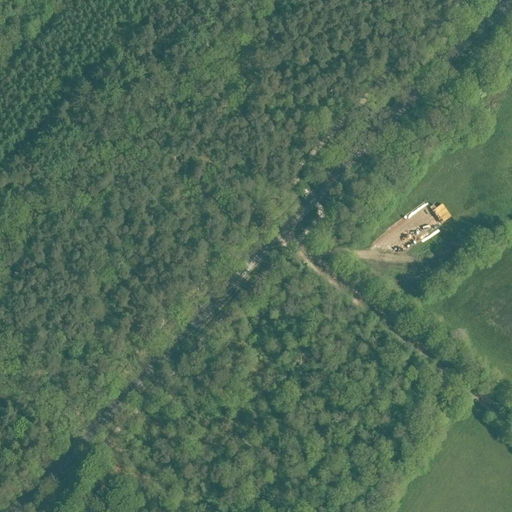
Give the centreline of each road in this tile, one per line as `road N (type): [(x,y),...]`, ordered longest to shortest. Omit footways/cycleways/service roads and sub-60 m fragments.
road 1 (secondary): [(15,511),(511,0)]
road 2 (track): [(292,247),(511,424)]
